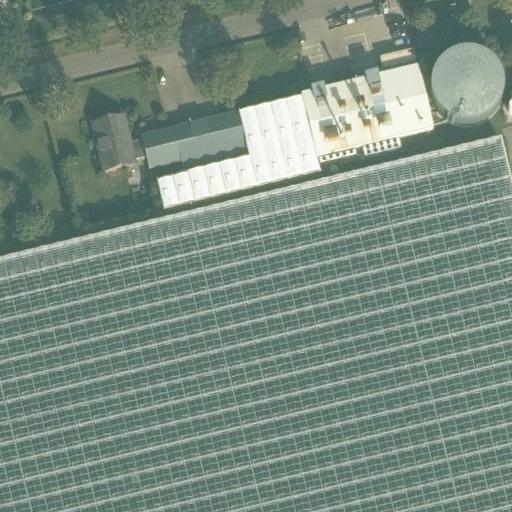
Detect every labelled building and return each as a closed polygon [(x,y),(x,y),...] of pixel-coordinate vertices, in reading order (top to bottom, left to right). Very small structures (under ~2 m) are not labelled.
[(411,53),(379,61),(382,72),(414,64),(411,53)] [(300,98),(300,101),(315,162),(432,133),(417,70),(300,98)] [(236,116),(248,162),(199,174),(155,185),(162,217),(319,179),(315,162),(300,101),(236,116)] [(188,128),(199,174),(248,162),(236,116),(188,128)] [(133,163),(145,160),(141,143),(130,146),(123,119),(109,123),(109,121),(106,119),(96,122),(94,124),(94,127),(92,128),(103,174),(134,167),(133,163)] [(155,185),(199,174),(188,128),(140,139),(141,143),(145,160),(151,186),(155,185)] [(511,511),(511,194),(500,145),(441,159),(0,265),(0,511),(511,511)]
